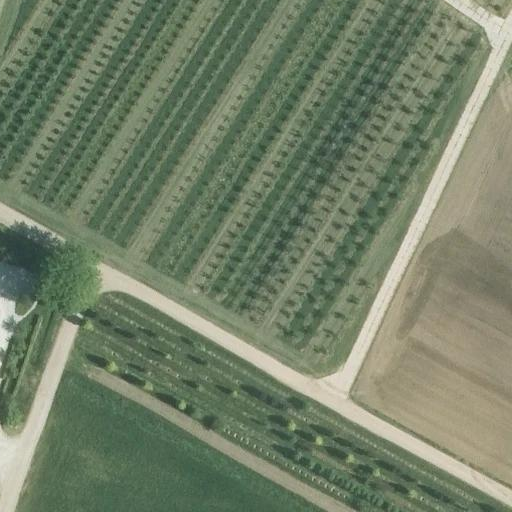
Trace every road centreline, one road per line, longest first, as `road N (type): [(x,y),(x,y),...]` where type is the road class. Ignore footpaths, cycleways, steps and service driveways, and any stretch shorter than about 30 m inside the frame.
road 1 (track): [(511,496),(0,212)]
road 2 (track): [(0,511),(86,263)]
